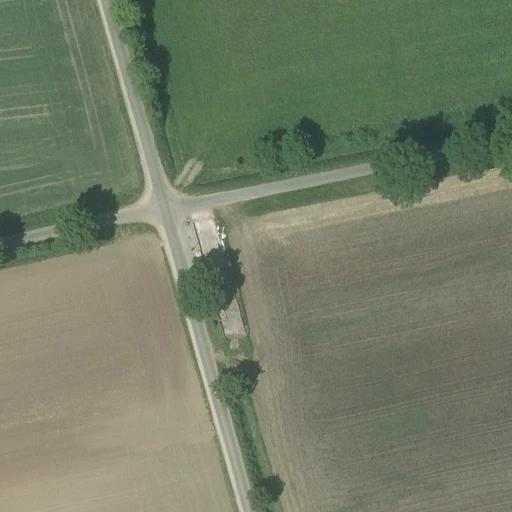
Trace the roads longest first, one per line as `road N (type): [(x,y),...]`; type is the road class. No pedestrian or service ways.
road 1 (unclassified): [(160,204),(511,121)]
road 2 (unclassified): [(251,511),(160,204)]
road 3 (unclassified): [(160,204),(103,0)]
road 4 (unclassified): [(160,204),(0,238)]
